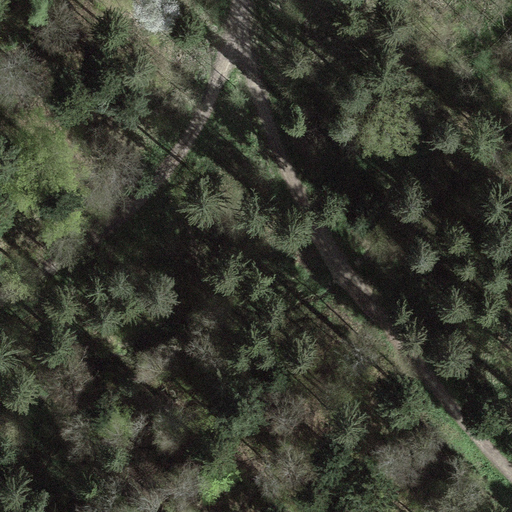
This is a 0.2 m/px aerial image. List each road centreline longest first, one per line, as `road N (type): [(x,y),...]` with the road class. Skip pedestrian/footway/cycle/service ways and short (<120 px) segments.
road 1 (track): [(511,468),(329,250),(258,109),(234,22)]
road 2 (track): [(0,297),(116,222),(160,177),(215,83),(237,0)]
